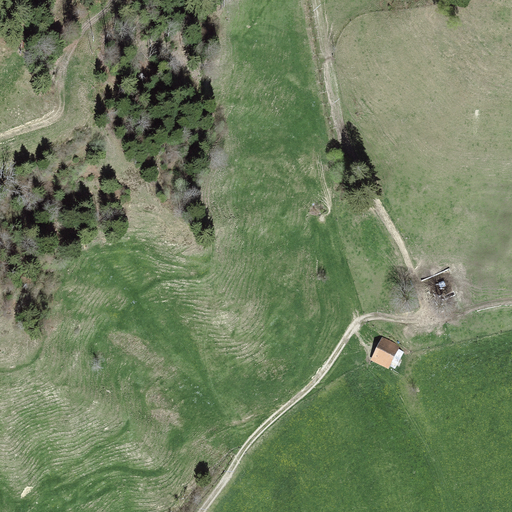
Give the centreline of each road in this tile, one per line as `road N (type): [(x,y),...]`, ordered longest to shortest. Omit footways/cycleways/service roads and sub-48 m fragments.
road 1 (track): [(205,511),(267,429),(319,387),(359,325),(377,317),(432,320),(405,252),(347,150),(317,0)]
road 2 (track): [(450,511),(400,398),(353,334)]
